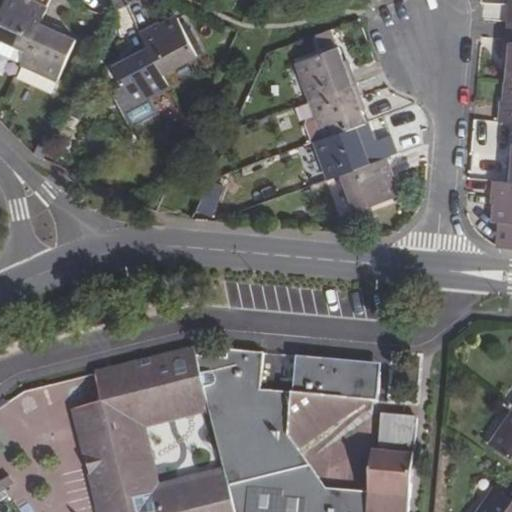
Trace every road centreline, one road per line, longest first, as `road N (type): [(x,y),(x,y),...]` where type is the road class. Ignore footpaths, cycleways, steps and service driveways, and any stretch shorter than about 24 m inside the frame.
road 1 (residential): [(58,266),(116,248),(174,247),(436,270)]
road 2 (residential): [(423,52),(447,122),(436,270)]
road 3 (residential): [(58,266),(33,205),(0,158)]
